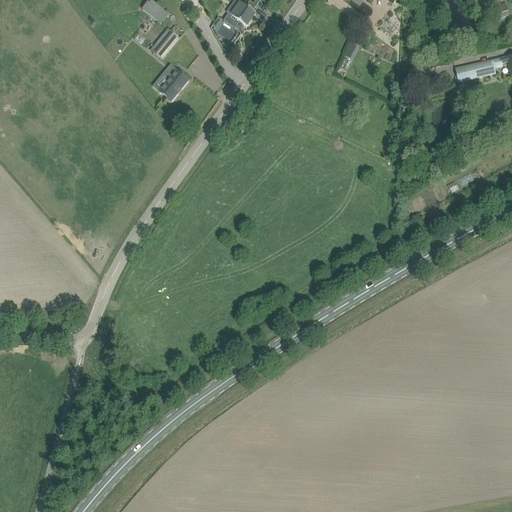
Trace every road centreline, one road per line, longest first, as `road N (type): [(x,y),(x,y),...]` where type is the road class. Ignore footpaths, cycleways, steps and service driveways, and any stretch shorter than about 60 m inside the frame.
road 1 (secondary): [(89,511),(216,387),(511,212)]
road 2 (unclassified): [(0,336),(86,346),(141,229),(306,0)]
